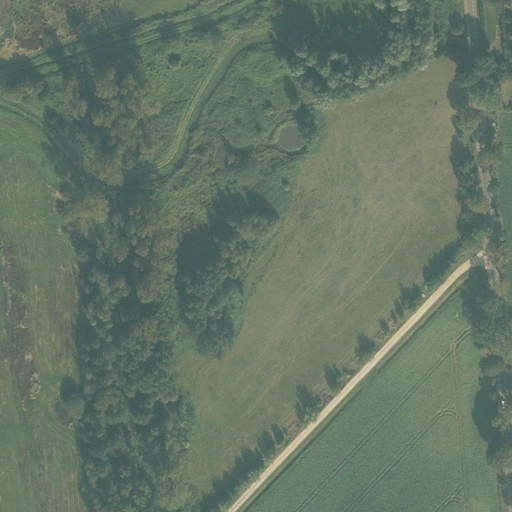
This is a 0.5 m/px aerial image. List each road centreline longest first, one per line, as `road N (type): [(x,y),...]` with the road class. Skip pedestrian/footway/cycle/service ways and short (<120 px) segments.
road 1 (tertiary): [(511,478),(469,0)]
road 2 (track): [(473,260),(231,511)]
